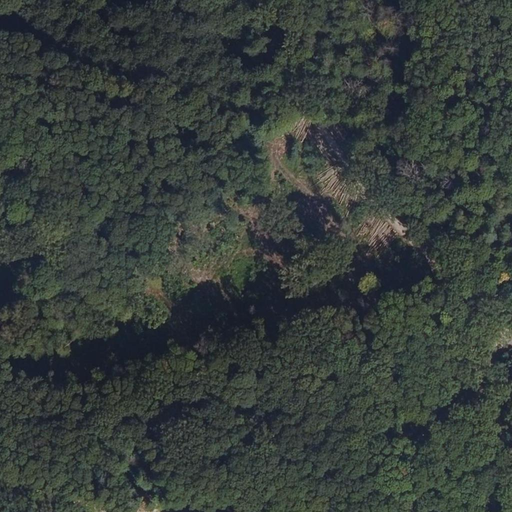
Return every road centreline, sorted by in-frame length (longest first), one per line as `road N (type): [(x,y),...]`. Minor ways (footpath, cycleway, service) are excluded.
road 1 (track): [(261,0),(312,110),(387,239),(511,319)]
road 2 (track): [(402,511),(392,467),(511,317)]
